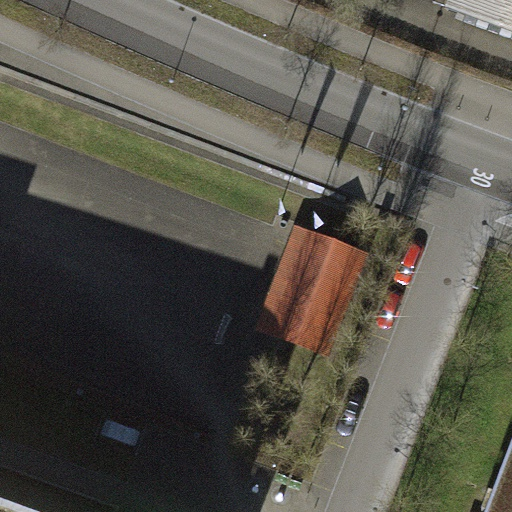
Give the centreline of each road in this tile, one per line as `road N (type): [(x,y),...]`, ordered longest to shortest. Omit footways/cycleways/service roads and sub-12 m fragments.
road 1 (residential): [(90,0),(482,158)]
road 2 (residential): [(349,511),(482,158)]
